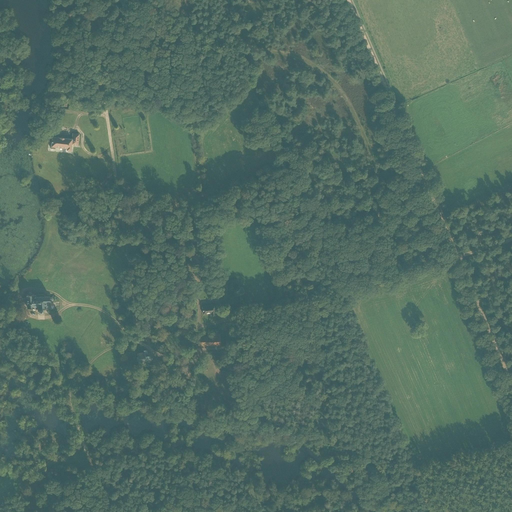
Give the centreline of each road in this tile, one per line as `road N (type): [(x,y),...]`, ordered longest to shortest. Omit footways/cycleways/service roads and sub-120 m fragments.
road 1 (track): [(114,511),(69,395),(100,353),(145,335),(295,308),(457,256)]
road 2 (track): [(174,0),(179,36),(302,57),(352,103),(369,153),(371,203),(390,245),(371,279)]
road 3 (track): [(295,308),(223,348),(166,356),(133,340),(105,312),(45,290),(20,295),(33,316),(66,307)]
road 4 (track): [(89,0),(137,323),(151,350)]
road 5 (track): [(457,256),(348,0)]
road 6 (track): [(341,291),(433,511)]
road 7 (track): [(511,385),(457,256)]
